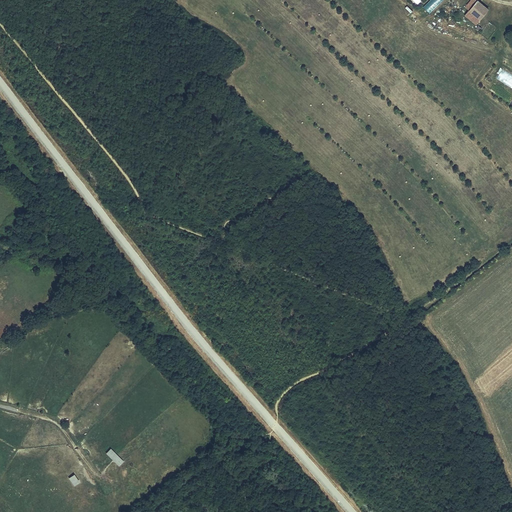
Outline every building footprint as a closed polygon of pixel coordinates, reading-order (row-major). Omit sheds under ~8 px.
[(431,0),(427,0),(425,2),(432,10),(437,6),(431,0)] [(478,0),(474,0),(465,9),(475,17),(485,7),(478,0)] [(511,89),(511,76),(499,70),(493,80),(511,89)] [(119,466),(124,461),(110,448),(105,453),(119,466)] [(80,472),(76,474),(80,482),(84,481),(80,472)] [(68,478),(74,485),(80,481),(74,473),(68,478)]
